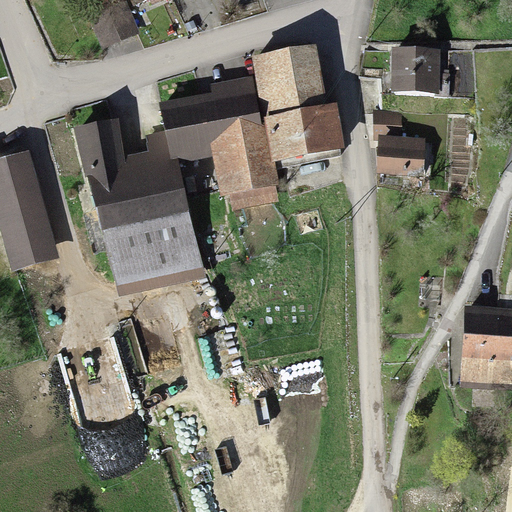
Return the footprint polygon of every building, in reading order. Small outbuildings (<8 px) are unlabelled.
[(131,0),(137,12),(166,0),(131,0)] [(315,58),(257,71),(281,175),(345,161),(335,119),(329,120),(315,58)] [(444,62),(398,58),(394,101),(440,105),(444,62)] [(167,115),(179,168),(217,159),(229,212),(281,201),(254,84),(216,93),(219,103),(167,115)] [(113,129),(76,140),(122,291),(201,267),(162,137),(147,142),(152,161),(126,169),(113,129)] [(424,147),(384,148),(385,184),(425,184),(424,147)] [(24,165),(0,174),(0,216),(20,270),(48,260),(36,227),(45,223),(24,165)] [(511,315),(468,316),(468,391),(511,390),(511,315)] [(511,511),(511,469),(483,479),(493,511),(511,511)]
